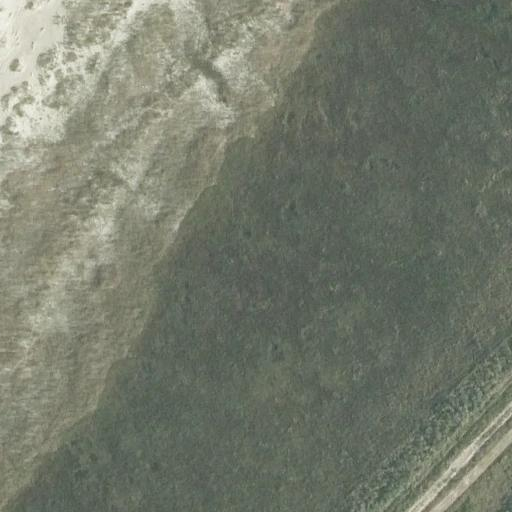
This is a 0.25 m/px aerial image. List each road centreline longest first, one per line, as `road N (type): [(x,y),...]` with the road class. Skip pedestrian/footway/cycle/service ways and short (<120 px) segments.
road 1 (track): [(385,511),(511,379)]
road 2 (track): [(416,511),(511,410)]
